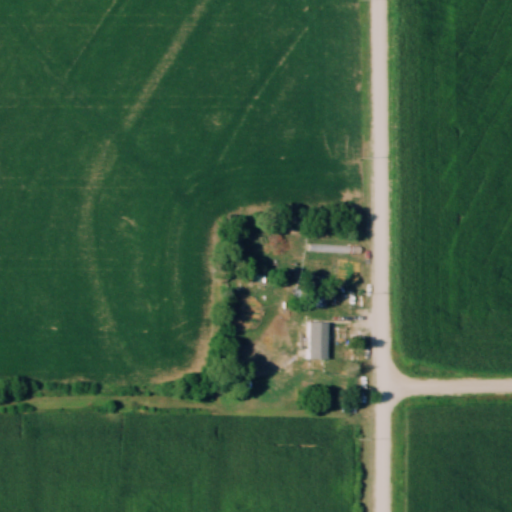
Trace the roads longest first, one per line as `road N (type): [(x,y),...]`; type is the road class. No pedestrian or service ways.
road 1 (residential): [(381,388),(380,0)]
road 2 (residential): [(381,388),(511,387)]
road 3 (residential): [(381,511),(381,388)]
